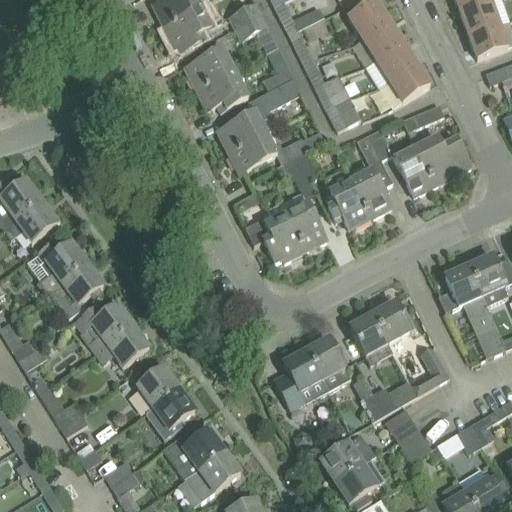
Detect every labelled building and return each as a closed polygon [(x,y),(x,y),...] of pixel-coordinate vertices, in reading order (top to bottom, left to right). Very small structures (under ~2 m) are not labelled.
[(171,0),(152,10),(163,32),(211,7),(207,0),(171,0)] [(268,0),(275,11),(284,7),(296,1),(295,0),(268,0)] [(452,0),(459,17),(491,6),(502,2),(504,1),(503,0),(452,0)] [(459,17),(468,41),(500,29),(510,25),(502,2),(491,6),(459,17)] [(213,6),(211,7),(163,32),(174,53),(177,51),(181,58),(205,46),(201,39),(220,29),(222,24),(213,6)] [(348,24),(362,45),(389,28),(375,6),(348,24)] [(275,11),(286,35),(322,17),(319,12),(293,25),(284,7),(275,11)] [(229,22),(235,34),(263,20),(257,8),(229,22)] [(304,69),(313,64),(318,62),(311,48),(307,51),(299,35),(324,22),(322,17),(286,35),(304,69)] [(263,20),(235,34),(240,46),(258,37),(268,58),(278,53),(263,20)] [(500,29),(468,41),(476,64),(511,51),(511,30),(510,25),(500,29)] [(353,51),(366,72),(403,48),(389,28),(362,45),(353,51)] [(379,93),(388,87),(416,69),(403,48),(366,72),(379,93)] [(184,74),(195,95),(233,75),(222,54),(184,74)] [(304,69),(315,92),(325,87),(313,64),(304,69)] [(263,86),(269,97),(294,85),(285,66),(279,69),(277,73),(279,78),(263,86)] [(511,82),(511,68),(485,79),(489,91),(511,82)] [(388,87),(379,93),(392,113),(393,114),(401,108),(402,108),(405,106),(419,97),(430,91),(416,69),(388,87)] [(233,75),(195,95),(206,116),(219,109),(222,115),(220,116),(220,117),(248,103),(233,75)] [(315,92),(327,115),(348,105),(350,104),(339,80),(325,87),(315,92)] [(294,85),(269,97),(250,107),(255,117),(274,107),(275,108),(300,96),(294,85)] [(348,105),(327,115),(337,137),(358,127),(348,105)] [(439,110),(421,118),(403,126),(408,138),(444,121),(439,110)] [(369,122),(365,113),(356,117),(360,127),(369,122)] [(216,137),(228,158),(265,138),(254,117),(234,127),(216,137)] [(380,135),(369,140),(381,166),(392,160),(380,135)] [(277,159),(282,170),(306,158),(325,148),(319,137),(303,145),(302,143),(283,153),(279,146),(271,150),(265,138),(228,158),(239,179),(276,160),(277,159)] [(372,174),(351,185),(370,224),(391,213),(382,194),(393,188),(384,170),(381,166),(369,140),(358,146),(372,174)] [(437,142),(415,153),(435,191),(470,173),(456,144),(442,151),(437,142)] [(435,191),(415,153),(394,163),(413,202),(435,191)] [(289,182),(291,180),(291,179),(304,172),(311,168),(306,158),(282,170),(289,182)] [(311,168),(304,172),(312,186),(320,182),(312,167),(311,168)] [(304,172),(291,179),(291,180),(293,179),(305,203),(317,196),(312,186),(304,172)] [(370,224),(351,185),(345,174),(324,184),(330,195),(329,196),(335,206),(327,210),(336,227),(337,226),(336,224),(342,221),(349,234),(370,224)] [(0,225),(0,228),(5,236),(16,227),(43,209),(26,186),(15,194),(8,184),(0,190),(0,206),(1,206),(10,218),(0,225)] [(239,218),(247,214),(243,206),(235,210),(239,218)] [(307,207),(282,220),(301,258),(327,246),(307,207)] [(57,229),(56,228),(60,225),(51,213),(48,215),(43,209),(16,227),(5,236),(12,245),(23,236),(32,249),(42,241),(57,229)] [(282,220),(277,209),(267,215),(269,220),(262,224),(265,229),(270,241),(263,244),(274,268),(282,264),(284,267),(301,258),(282,220)] [(38,258),(40,261),(28,270),(40,287),(38,289),(46,300),(50,298),(61,289),(88,270),(72,248),(62,256),(55,246),(38,258)] [(492,261),(468,271),(482,302),(483,302),(487,311),(508,302),(504,292),(506,292),(492,261)] [(61,289),(50,298),(69,324),(85,313),(81,308),(103,291),(101,289),(103,284),(99,279),(94,279),(88,270),(61,289)] [(482,302),(468,271),(444,282),(451,296),(437,302),(444,318),(458,313),(464,310),(487,364),(506,356),(502,346),(487,312),(487,311),(483,302),(482,302)] [(395,307),(372,320),(388,350),(411,337),(395,307)] [(90,351),(97,361),(135,334),(126,323),(128,321),(122,312),(119,313),(117,311),(107,318),(99,309),(75,328),(83,339),(92,333),(100,344),(90,351)] [(388,350),(372,320),(350,332),(371,370),(393,358),(388,350)] [(12,356),(19,366),(40,354),(33,343),(22,350),(9,328),(0,333),(0,334),(9,351),(12,356)] [(135,334),(97,361),(104,370),(114,362),(122,373),(149,354),(135,334)] [(511,341),(502,346),(506,356),(511,353),(511,341)] [(328,344),(305,356),(322,386),(327,396),(328,397),(351,384),(345,374),(328,344)] [(411,390),(413,395),(417,401),(450,383),(433,353),(421,360),(431,378),(411,390)] [(19,366),(26,377),(46,364),(40,354),(19,366)] [(322,386),(305,356),(283,369),(288,379),(274,386),(290,417),(305,408),(300,398),(311,392),(316,402),(327,396),(322,386)] [(137,392),(152,414),(179,395),(163,373),(137,392)] [(35,386),(32,388),(40,400),(52,393),(48,387),(39,384),(35,386)] [(386,392),(384,393),(361,406),(373,426),(417,401),(413,395),(394,406),(386,392)] [(40,400),(60,432),(81,420),(74,408),(65,413),(52,393),(40,400)] [(179,395),(152,414),(168,435),(195,416),(179,395)] [(511,405),(499,413),(504,422),(511,417),(511,405)] [(0,429),(3,434),(11,429),(0,411),(0,429)] [(499,413),(467,433),(480,453),(494,445),(486,433),(504,422),(499,413)] [(385,428),(392,437),(412,424),(405,414),(385,428)] [(81,420),(60,432),(66,442),(87,429),(81,420)] [(392,437),(399,447),(419,434),(412,424),(392,437)] [(333,427),(330,439),(340,442),(343,429),(333,427)] [(3,434),(16,455),(24,450),(11,429),(3,434)] [(480,453),(467,433),(457,439),(461,445),(464,451),(470,459),(472,458),(475,464),(483,459),(480,453)] [(399,447),(405,457),(425,444),(419,434),(399,447)] [(177,474),(186,485),(198,477),(225,457),(209,435),(182,455),(189,466),(177,474)] [(300,437),(294,443),(296,451),(304,454),(310,448),(308,440),(300,437)] [(445,463),(464,451),(461,445),(457,439),(437,451),(442,460),(445,463)] [(320,467),(334,488),(362,470),(370,464),(376,460),(362,440),(348,449),(347,448),(320,467)] [(425,444),(405,457),(412,468),(432,454),(425,444)] [(22,481),(29,476),(37,471),(24,450),(16,455),(23,467),(16,472),(22,481)] [(97,457),(82,467),(87,475),(102,465),(97,457)] [(198,477),(186,485),(202,507),(213,498),(241,479),(225,457),(198,477)] [(362,470),(334,488),(349,510),(352,507),(355,511),(360,511),(371,505),(366,498),(384,486),(370,464),(362,470)] [(104,480),(112,491),(132,478),(125,467),(104,480)] [(29,476),(42,498),(51,493),(37,471),(29,476)] [(456,488),(453,490),(465,511),(503,511),(498,503),(508,496),(496,477),(486,483),(480,474),(456,489),(456,488)] [(132,478),(112,491),(118,502),(144,486),(145,482),(141,476),(137,475),(132,478)] [(425,505),(429,511),(465,511),(453,490),(442,497),(441,500),(443,503),(440,505),(436,498),(425,505)] [(62,511),(51,493),(42,498),(47,505),(51,511),(62,511)]
